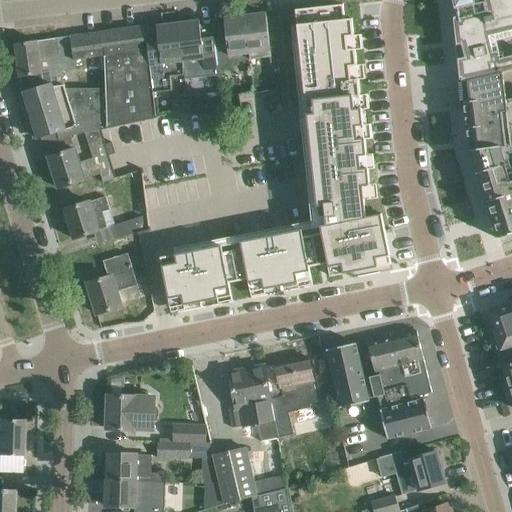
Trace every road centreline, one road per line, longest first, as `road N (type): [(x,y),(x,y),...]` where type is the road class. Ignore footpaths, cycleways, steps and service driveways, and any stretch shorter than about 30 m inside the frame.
road 1 (residential): [(69,360),(438,288)]
road 2 (residential): [(476,277),(447,167),(430,0)]
road 3 (residential): [(438,288),(496,511)]
road 4 (residential): [(69,360),(0,141)]
road 5 (unknown): [(460,218),(419,219),(405,204),(388,142),(408,103),(441,94)]
road 6 (unclassified): [(61,511),(69,360)]
road 7 (residential): [(0,13),(121,0)]
